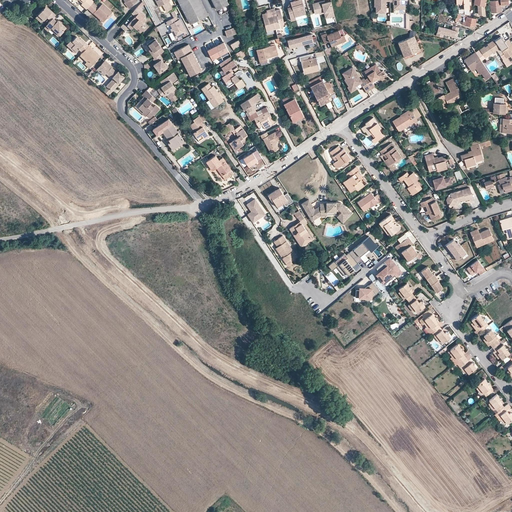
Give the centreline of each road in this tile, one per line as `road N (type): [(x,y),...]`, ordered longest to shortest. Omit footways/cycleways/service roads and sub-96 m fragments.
road 1 (residential): [(57,0),(131,66),(122,113),(202,207)]
road 2 (residential): [(510,13),(341,124)]
road 3 (residential): [(341,124),(202,207)]
road 4 (residential): [(341,124),(423,237)]
road 5 (residential): [(457,294),(458,327),(511,396)]
